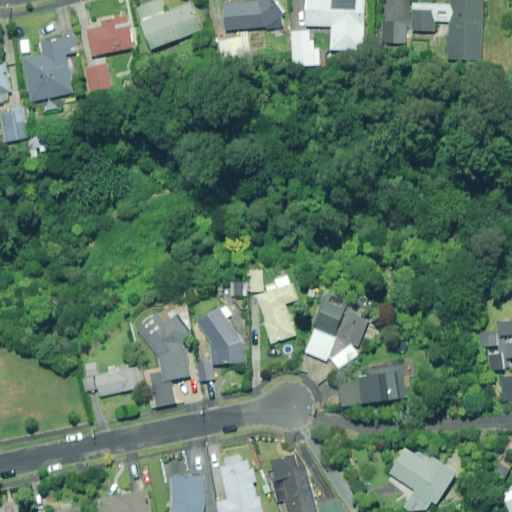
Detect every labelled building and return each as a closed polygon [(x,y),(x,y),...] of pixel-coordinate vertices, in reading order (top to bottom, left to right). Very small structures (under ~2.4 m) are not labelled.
[(190,0),(161,0),(162,0),(138,9),(154,51),(203,32),(190,0)] [(286,16),(275,0),(263,0),(260,2),(225,5),(227,30),(269,28),(286,16)] [(365,52),(366,0),(308,0),(308,27),(334,28),(333,51),(365,52)] [(452,0),(452,5),(415,4),(413,31),(436,33),(437,22),(452,23),(450,60),(484,61),(486,0),(452,0)] [(135,49),(129,18),(103,23),(104,28),(89,31),(94,57),(135,49)] [(408,23),(382,23),(382,45),(408,45),(408,23)] [(314,50),(313,32),(294,33),(296,68),(322,66),(321,50),(314,50)] [(79,54),(76,37),(32,46),(36,66),(26,68),(33,103),(75,94),(67,56),(79,54)] [(244,39),(220,43),(224,68),(249,64),(244,39)] [(5,57),(0,58),(0,105),(16,102),(5,57)] [(114,89),(109,66),(87,70),(92,94),(114,89)] [(35,139),(30,109),(3,113),(8,143),(35,139)] [(299,302),(293,276),(278,280),(279,286),(260,291),(274,344),(297,338),(288,305),(299,302)] [(361,348),(375,316),(332,297),(308,354),(330,363),(331,360),(332,361),(340,371),(361,356),(354,345),(361,348)] [(215,367),(246,364),(244,341),(230,319),(233,316),(228,307),(201,324),(212,343),(214,363),(199,364),(200,383),(216,382),(215,367)] [(185,344),(195,337),(179,317),(169,325),(161,316),(141,330),(161,359),(164,373),(151,376),(157,409),(177,405),(173,381),(192,378),(187,354),(185,344)] [(511,321),(500,322),(500,337),(511,336),(511,321)] [(511,344),(498,346),(497,333),(480,334),(481,349),(487,348),(489,372),(511,369),(511,344)] [(111,368),(112,373),(101,375),(99,363),(88,366),(91,379),(85,380),(88,393),(100,390),(102,398),(139,390),(135,368),(119,371),(118,366),(111,368)] [(340,383),(343,408),(409,399),(405,374),(340,383)] [(511,401),(511,378),(502,379),(504,402),(511,401)] [(430,465),(408,450),(393,475),(418,491),(406,508),(412,511),(428,511),(435,502),(440,505),(461,473),(435,457),(430,465)] [(259,499),(255,485),(258,484),(251,454),(248,455),(228,460),(229,467),(223,469),(230,501),(219,504),(221,511),(264,511),(262,498),(259,499)] [(318,507),(304,455),(274,464),(279,483),(274,484),(278,499),(285,497),(289,511),(338,511),(335,502),(318,507)] [(510,469),(497,465),(494,474),(507,478),(510,469)] [(205,511),(206,478),(174,479),(174,506),(172,511),(205,511)] [(511,511),(511,487),(501,493),(508,511),(511,511)] [(154,511),(151,492),(101,501),(103,511),(154,511)]
